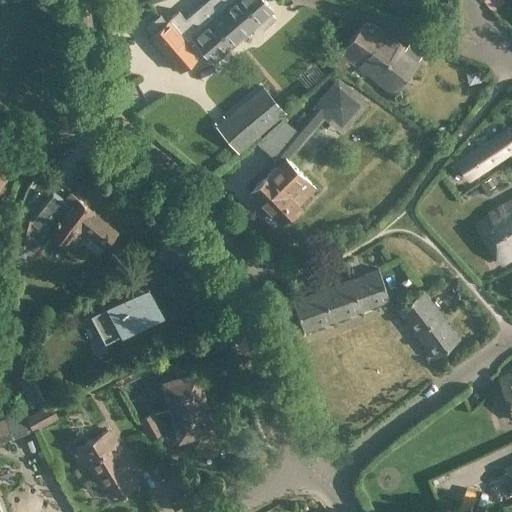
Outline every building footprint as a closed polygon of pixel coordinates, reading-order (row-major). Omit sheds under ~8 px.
[(269,10),(260,0),(235,0),(232,3),(229,0),(210,0),(185,21),(178,14),(166,24),(160,17),(145,29),(150,36),(148,38),(178,74),(202,53),(211,64),(256,25),(261,31),(273,21),(268,15),(271,13),(269,10)] [(433,1),(429,0),(398,0),(396,9),(429,18),(433,1)] [(375,26),(362,22),(339,52),(390,93),(417,59),(416,58),(423,50),(410,40),(403,48),(375,26)] [(324,74),(314,64),(305,72),(297,80),(306,90),(315,82),(324,74)] [(283,112),(261,86),(215,125),(237,151),(283,112)] [(271,162),(274,165),(248,191),(267,210),(261,216),(271,225),(277,220),(279,222),(313,187),(284,159),(327,116),(337,125),(342,121),(346,125),(361,111),(337,87),(317,106),(322,111),(271,162)] [(511,150),(511,137),(507,129),(457,161),(468,178),(511,150)] [(0,187),(11,171),(0,163),(0,187)] [(495,185),(491,177),(485,181),(489,189),(495,185)] [(55,219),(46,231),(67,247),(80,230),(104,249),(118,231),(94,212),(94,211),(70,192),(51,216),(55,219)] [(511,200),(476,224),(500,261),(511,253),(511,200)] [(21,219),(14,217),(8,241),(15,243),(15,244),(28,247),(35,221),(21,218),(21,219)] [(376,267),(348,277),(360,309),(388,299),(376,267)] [(98,299),(102,308),(89,315),(104,342),(120,334),(121,335),(125,333),(129,340),(153,327),(149,320),(163,312),(147,282),(137,288),(134,281),(139,279),(136,273),(111,286),(114,291),(98,299)] [(360,309),(348,277),(320,288),(332,320),(360,309)] [(304,330),(332,320),(320,288),(292,298),(304,330)] [(394,309),(412,334),(440,313),(421,288),(394,309)] [(431,359),(459,338),(440,313),(412,334),(431,359)] [(206,399),(198,368),(194,369),(191,359),(170,365),(173,375),(160,378),(168,409),(206,399)] [(110,372),(118,387),(140,375),(132,360),(110,372)] [(30,370),(14,378),(30,410),(46,401),(30,370)] [(511,406),(511,370),(499,376),(511,406)] [(215,430),(206,399),(168,409),(177,440),(190,436),(193,446),(213,441),(211,431),(215,430)] [(59,417),(51,403),(28,415),(32,431),(59,417)] [(151,441),(165,433),(153,412),(138,420),(151,441)] [(0,442),(13,437),(6,418),(0,419),(0,442)] [(133,466),(109,428),(73,450),(82,465),(86,463),(110,502),(139,484),(129,468),(133,466)]
